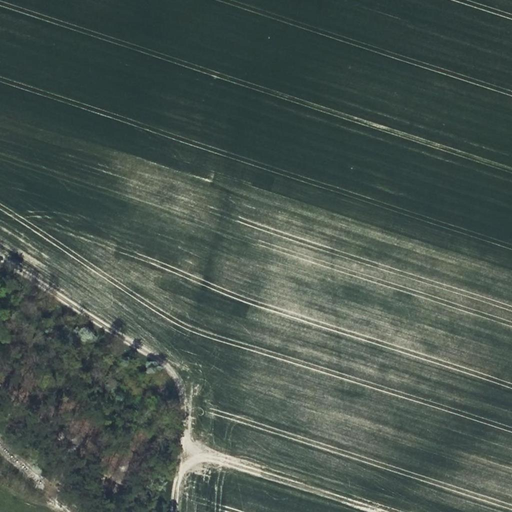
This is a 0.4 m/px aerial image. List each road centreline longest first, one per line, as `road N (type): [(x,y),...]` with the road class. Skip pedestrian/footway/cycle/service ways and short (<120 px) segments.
road 1 (track): [(180,452),(176,373),(0,255)]
road 2 (track): [(385,511),(180,452)]
